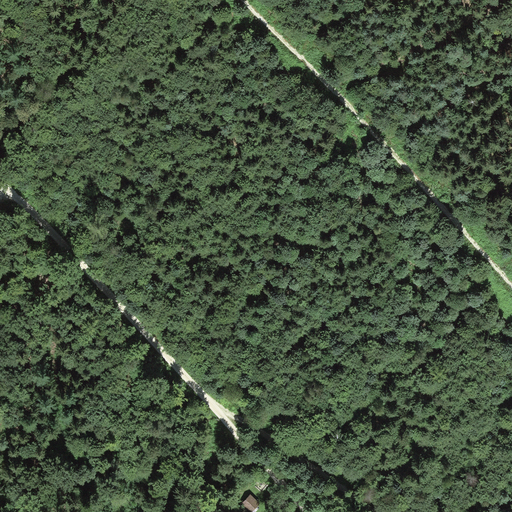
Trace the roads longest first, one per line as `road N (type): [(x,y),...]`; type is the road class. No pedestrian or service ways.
road 1 (track): [(0,185),(306,511)]
road 2 (track): [(511,284),(242,0)]
road 3 (track): [(208,401),(371,511)]
